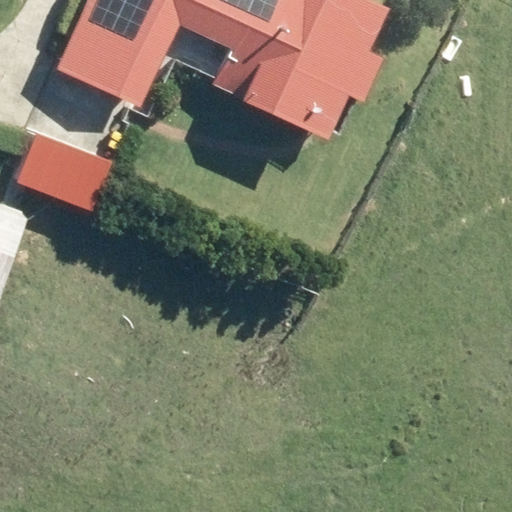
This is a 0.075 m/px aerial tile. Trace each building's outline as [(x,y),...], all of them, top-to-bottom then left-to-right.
[(340,45),(360,2),(354,0),(74,0),(45,65),(127,102),(163,23),(238,56),(220,98),(300,133),(304,124),(321,130),(356,53),(340,45)] [(29,124),(16,162),(92,188),(105,149),(29,124)] [(190,288),(209,281),(191,235),(172,242),(190,288)] [(160,249),(129,237),(119,260),(150,272),(160,249)] [(244,364),(237,335),(193,347),(199,375),(244,364)]
